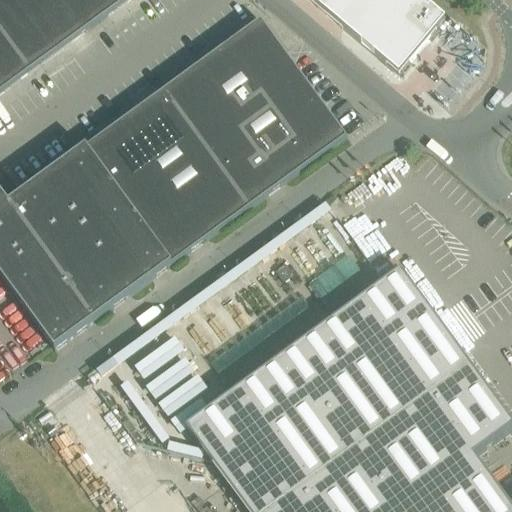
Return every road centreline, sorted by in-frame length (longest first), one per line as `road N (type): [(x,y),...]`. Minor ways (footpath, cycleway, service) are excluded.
road 1 (unclassified): [(0,415),(406,120)]
road 2 (unclassified): [(406,120),(270,0)]
